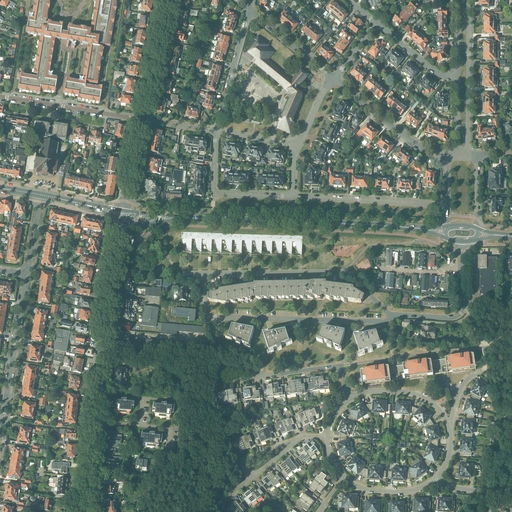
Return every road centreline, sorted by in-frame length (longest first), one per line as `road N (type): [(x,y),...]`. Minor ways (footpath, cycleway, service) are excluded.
road 1 (residential): [(120,220),(87,511)]
road 2 (primary): [(421,228),(180,217)]
road 3 (residential): [(179,274),(344,272),(391,316)]
road 4 (residential): [(391,316),(212,318)]
road 5 (residential): [(447,203),(291,196)]
road 6 (residential): [(472,155),(468,0)]
road 7 (residential): [(0,419),(26,274)]
road 8 (residential): [(452,155),(414,144),(334,77)]
road 9 (residential): [(139,119),(0,97)]
road 10 (residential): [(291,196),(213,193),(215,131)]
road 11 (residential): [(215,131),(248,8)]
road 12 (residential): [(165,0),(139,119)]
